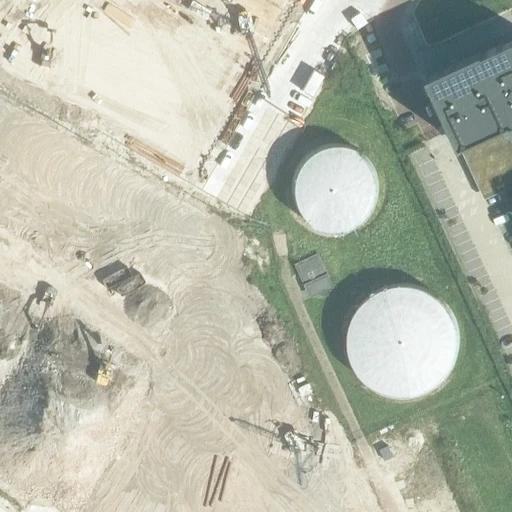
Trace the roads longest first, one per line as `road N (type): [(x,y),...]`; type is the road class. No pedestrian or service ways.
road 1 (residential): [(218,218),(39,510)]
road 2 (residential): [(350,0),(218,218)]
road 3 (residential): [(0,92),(218,218)]
